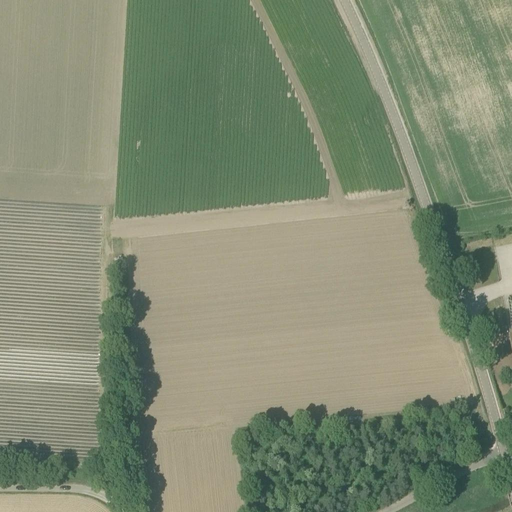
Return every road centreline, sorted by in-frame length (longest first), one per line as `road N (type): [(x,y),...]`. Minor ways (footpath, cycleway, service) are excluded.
road 1 (tertiary): [(504,453),(445,259),(342,0)]
road 2 (unclassified): [(384,511),(504,453)]
road 3 (unclassified): [(0,487),(93,490),(121,511)]
